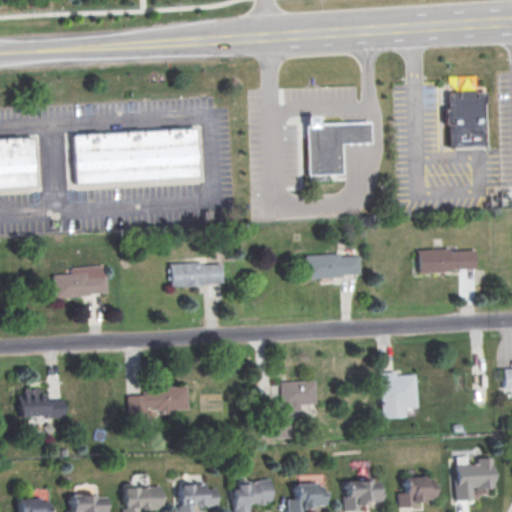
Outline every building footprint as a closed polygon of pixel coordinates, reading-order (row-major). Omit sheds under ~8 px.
[(447,147),(483,146),(481,90),(445,92),(446,109),(442,109),(443,125),(446,125),(447,147)] [(316,123),(315,115),(304,116),(306,174),(340,173),(339,143),(368,142),(368,122),(316,123)] [(72,185),(69,134),(194,128),(197,178),(72,185)] [(0,188),(0,137),(29,136),(33,186),(0,188)] [(417,271),(473,269),(473,248),(416,249),(417,271)] [(358,253),(304,255),(305,277),(359,275),(358,253)] [(169,285),(221,284),(220,262),(168,263),(169,285)] [(106,294),(104,265),(69,266),(70,273),(52,274),(53,296),(106,294)] [(511,367),(501,367),(502,390),(511,389),(511,367)] [(413,372),(377,373),(379,417),(402,416),(402,407),(414,406),(413,372)] [(298,410),(297,403),(313,403),(313,380),(278,380),(278,404),(286,404),(286,410),(298,410)] [(185,387),(125,389),(126,417),(145,416),(145,408),(158,408),(158,413),(168,413),(168,408),(186,408),(185,387)] [(62,398),(46,399),(46,393),(38,393),(38,390),(16,390),(17,416),(62,415),(62,398)] [(266,437),(287,437),(287,416),(265,416),(266,437)] [(471,499),(470,488),(492,487),(491,457),(475,457),(475,462),(453,463),(454,500),(471,499)] [(401,480),(429,478),(430,488),(433,488),(434,500),(419,500),(419,504),(411,505),(412,509),(396,510),(396,494),(402,494),(401,480)] [(230,511),(229,483),(267,481),(268,504),(246,505),(246,511),(230,511)] [(343,483),(375,481),(375,491),(379,490),(379,502),(365,503),(365,507),(357,507),(357,511),(342,511),(341,497),(343,497),(343,483)] [(175,511),(174,485),(212,483),(213,506),(192,508),(192,511),(175,511)] [(286,511),(285,486),(323,483),(324,507),(302,508),(302,511),(286,511)] [(119,511),(118,490),(156,488),(157,511),(135,511),(119,511)] [(68,511),(67,498),(100,496),(100,506),(104,505),(104,511),(68,511)] [(15,511),(15,502),(37,501),(38,509),(47,509),(47,511),(15,511)]
